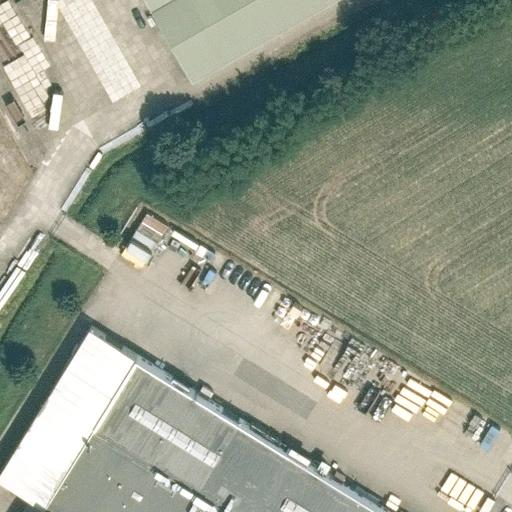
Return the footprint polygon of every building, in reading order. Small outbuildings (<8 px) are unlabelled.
[(332,0),(147,0),(193,80),(332,0)] [(27,51),(1,62),(24,116),(50,105),(27,51)] [(143,208),(116,244),(136,259),(163,223),(143,208)] [(302,309),(292,327),(311,337),(321,319),(302,309)] [(387,511),(87,327),(0,470),(0,480),(42,506),(38,511),(387,511)]
